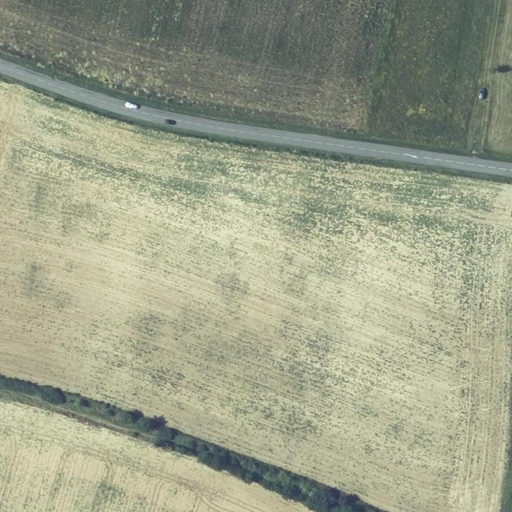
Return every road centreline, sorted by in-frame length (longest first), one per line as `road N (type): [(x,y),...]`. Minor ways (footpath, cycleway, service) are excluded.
road 1 (tertiary): [(511,170),(206,126),(0,66)]
road 2 (track): [(354,511),(101,415),(0,386)]
